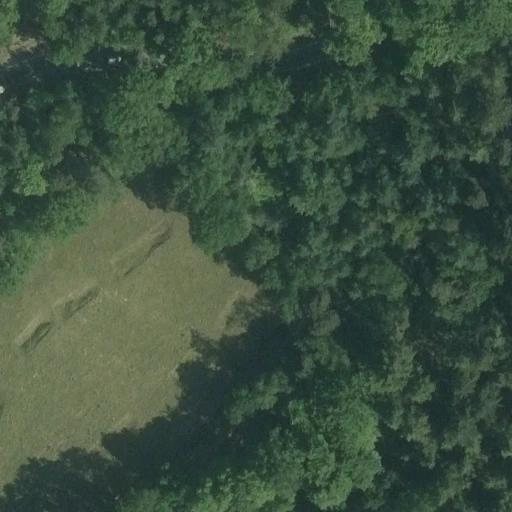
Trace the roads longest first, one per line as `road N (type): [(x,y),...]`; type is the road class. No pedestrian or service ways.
road 1 (tertiary): [(0,82),(76,57),(279,63),(431,0)]
road 2 (track): [(511,260),(355,391),(231,511)]
